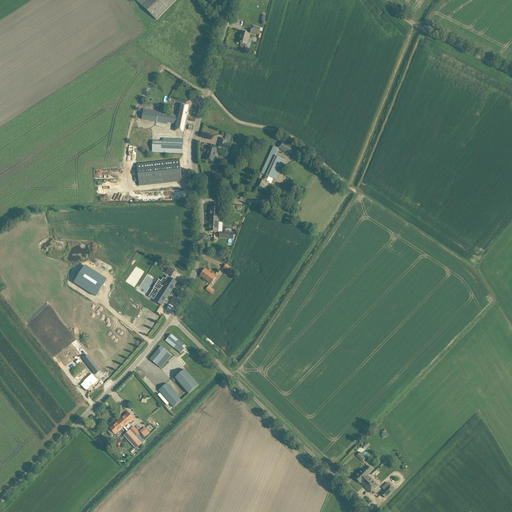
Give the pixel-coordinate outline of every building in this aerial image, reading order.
[(136,0),(157,21),(176,0),(136,0)] [(241,44),(240,47),(245,48),(246,45),(247,45),(250,35),(241,32),(238,43),(241,44)] [(184,133),(190,106),(180,104),(178,116),(176,115),(175,116),(144,110),(142,119),(157,122),(157,121),(174,125),(173,131),(184,133)] [(227,140),(222,138),(219,147),(228,149),(229,145),(226,143),(227,140)] [(183,153),(183,140),(163,139),(163,142),(153,141),(152,152),(183,153)] [(292,155),(296,147),(282,141),(278,148),(274,146),(261,173),(266,176),(264,180),(263,180),(259,187),(266,190),(269,183),(267,182),(269,177),(276,181),(285,161),(275,156),(279,149),(292,155)] [(206,160),(213,162),(217,149),(209,147),(206,160)] [(137,165),(139,186),(182,181),(180,160),(137,165)] [(211,207),(210,221),(218,222),(219,208),(211,207)] [(210,221),(209,232),(218,232),(219,222),(218,222),(210,221)] [(79,252),(82,255),(95,241),(92,238),(79,252)] [(213,251),(211,255),(221,260),(223,256),(213,251)] [(171,265),(166,272),(171,276),(176,268),(171,265)] [(222,271),(227,275),(231,269),(226,265),(222,271)] [(107,279),(85,266),(74,283),(96,297),(107,279)] [(161,287),(160,286),(161,284),(160,283),(161,282),(138,267),(127,285),(152,301),(153,300),(162,306),(170,293),(161,287)] [(215,275),(206,272),(204,277),(205,278),(202,286),(209,288),(212,280),(215,275)] [(170,278),(166,285),(163,283),(161,282),(160,283),(161,284),(160,286),(161,287),(170,293),(177,282),(170,278)] [(144,302),(113,354),(126,361),(157,310),(144,302)] [(41,306),(42,320),(55,320),(54,305),(41,306)] [(54,316),(53,334),(71,335),(72,317),(54,316)] [(186,347),(171,334),(165,340),(181,353),(186,347)] [(47,338),(43,341),(55,359),(57,357),(55,355),(57,354),(47,338)] [(161,368),(172,355),(161,346),(150,359),(161,368)] [(100,371),(88,355),(83,359),(96,375),(100,371)] [(185,370),(175,378),(189,394),(198,386),(185,370)] [(81,385),(86,391),(92,385),(93,386),(98,381),(92,374),(84,381),(84,382),(81,385)] [(181,400),(167,384),(159,391),(173,407),(181,400)] [(120,420),(125,426),(133,419),(128,413),(120,420)] [(111,429),(108,432),(112,436),(115,434),(115,435),(125,426),(120,420),(110,429),(111,429)] [(133,427),(130,430),(136,436),(140,441),(142,443),(140,441),(143,439),(138,434),(139,433),(133,427)] [(150,433),(145,427),(140,432),(145,437),(150,433)] [(124,435),(136,449),(142,443),(140,441),(136,436),(130,430),(124,435)] [(357,456),(362,462),(365,459),(360,453),(357,456)] [(355,478),(360,484),(369,475),(368,474),(372,470),(368,466),(364,470),(364,469),(355,478)] [(360,484),(361,483),(363,486),(364,485),(366,487),(365,488),(371,493),(378,486),(368,476),(369,475),(360,484)] [(381,494),(385,498),(394,489),(390,485),(381,494)]
